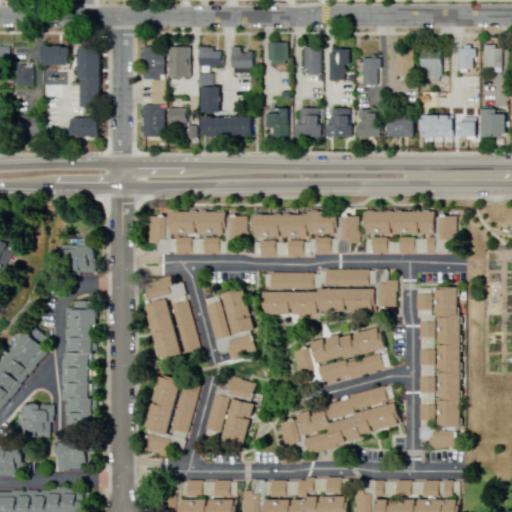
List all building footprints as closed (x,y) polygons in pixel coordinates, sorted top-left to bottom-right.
[(272,45),(291,45),(291,65),(272,65),(272,45)] [(47,47),(73,46),(73,68),(47,69),(47,47)] [(235,46),(244,46),(244,52),(256,52),(256,73),(235,73),(235,46)] [(488,47),(499,47),(500,52),(505,52),(506,73),(488,73),(488,47)] [(0,48),(14,48),(15,70),(3,70),(3,76),(0,76),(0,48)] [(82,49),(107,48),(109,112),(86,113),(85,81),(83,81),(82,49)] [(200,48),(211,48),(210,51),(223,51),(222,70),(200,69),(200,48)] [(144,50),(160,50),(161,55),(165,55),(166,77),(161,77),(161,82),(145,82),(144,50)] [(173,51),(195,50),(195,81),(173,81),(173,51)] [(307,50),(324,50),(324,78),(312,78),(312,72),(307,72),(307,50)] [(463,51),(480,50),(481,59),(477,59),(477,71),(463,71),(463,51)] [(333,55),(337,55),(337,51),(352,51),(351,68),(348,68),(348,84),(332,83),(333,55)] [(397,54),(415,53),(416,77),(397,78),(397,54)] [(422,53),(444,53),(444,82),(431,83),(430,73),(422,73),(422,53)] [(363,61),(381,62),(380,73),(379,73),(379,89),(363,89),(363,61)] [(22,68),(38,68),(37,90),(22,90),(22,68)] [(264,70),(264,96),(291,96),(291,70),(264,70)] [(200,75),(214,76),(214,87),(221,87),(221,116),(203,116),(203,88),(200,88),(200,75)] [(478,77),(453,77),(453,95),(437,95),(437,109),(478,109),(478,77)] [(154,82),(167,83),(166,106),(161,106),(154,106),(154,82)] [(285,94),(293,94),(293,102),(285,102),(285,94)] [(145,141),(144,108),(166,107),(166,141),(145,141)] [(169,110),(186,110),(187,133),(178,134),(178,136),(169,136),(169,110)] [(282,111),(292,111),(292,140),(276,140),(276,131),(269,131),(269,117),(282,117),(282,111)] [(304,111),(322,111),(322,129),(324,129),(324,141),(295,141),(295,122),(304,122),(304,111)] [(335,111),(354,111),(353,128),(355,128),(355,140),(328,140),(328,128),(331,128),(331,122),(335,122),(335,111)] [(360,112),(374,112),(374,116),(380,117),(380,127),(385,127),(385,141),(359,141),(359,130),(362,130),(362,123),(360,123),(360,112)] [(501,113),(501,118),(509,118),(508,141),(485,141),(486,113),(493,113),(501,113)] [(424,117),(456,117),(456,139),(424,139),(424,117)] [(209,118),(256,118),(256,140),(209,140),(209,118)] [(16,141),(16,119),(43,119),(44,141),(16,141)] [(398,119),(409,119),(409,122),(417,122),(417,141),(390,140),(390,124),(398,124),(398,119)] [(464,119),(479,119),(480,141),(461,141),(461,126),(464,126),(464,119)] [(76,120),(104,120),(105,141),(76,142),(76,120)] [(191,128),(199,128),(199,140),(191,140),(191,128)] [(174,212),(189,212),(189,235),(174,235),(174,218),(174,212)] [(189,212),(200,212),(200,235),(189,235),(189,212)] [(200,212),(216,212),(216,235),(200,235),(200,212)] [(216,212),(228,212),(228,218),(228,235),(216,235),(216,212)] [(311,213),(340,213),(341,216),(341,236),(311,236),(311,215),(311,213)] [(383,213),(382,235),(368,235),(368,213),(383,213)] [(383,213),(396,213),(396,235),(382,235),(383,213)] [(396,213),(410,213),(410,235),(396,235),(396,213)] [(410,213),(422,213),(422,235),(410,235),(410,213)] [(422,213),(440,213),(440,218),(439,235),(422,235),(422,213)] [(256,216),(270,215),(270,238),(256,238),(256,216)] [(270,215),(282,215),(283,238),(270,238),(270,215)] [(282,215),(297,215),(297,238),(283,238),(282,215)] [(297,215),(311,215),(311,236),(311,238),(297,238),(297,215)] [(341,216),(363,216),(363,244),(354,244),(354,255),(341,255),(341,236),(341,216)] [(152,218),(174,218),(174,235),(174,254),(160,254),(160,244),(152,244),(152,218)] [(228,218),(251,218),(251,240),(249,240),(249,256),(228,256),(228,235),(228,218)] [(440,218),(460,218),(459,240),(458,240),(458,256),(439,256),(439,239),(439,235),(440,218)] [(16,243),(0,235),(0,219),(22,232),(16,243)] [(0,235),(16,243),(19,245),(16,250),(21,253),(16,260),(0,251),(0,235)] [(91,274),(83,274),(83,279),(77,279),(77,254),(67,254),(67,247),(86,247),(86,238),(91,238),(91,274)] [(91,238),(91,274),(103,273),(103,262),(107,262),(106,243),(95,244),(95,238),(91,238)] [(179,239),(194,239),(194,254),(179,254),(179,239)] [(207,239),(222,239),(222,254),(207,254),(207,239)] [(319,239),(334,239),(334,254),(319,254),(319,239)] [(375,240),(391,239),(391,255),(375,255),(375,240)] [(418,239),(418,256),(404,256),(404,239),(418,239)] [(439,239),(439,256),(430,256),(430,239),(439,239)] [(263,243),(279,242),(279,256),(264,256),(263,243)] [(292,242),(292,258),(308,258),(308,242),(292,242)] [(0,251),(16,260),(11,270),(0,264),(0,251)] [(0,264),(11,270),(5,281),(0,278),(0,264)] [(331,271),(373,271),(372,286),(331,286),(331,271)] [(379,271),(392,271),(392,281),(400,281),(400,308),(379,308),(379,290),(379,271)] [(276,275),(318,275),(318,290),(275,290),(276,275)] [(174,285),(185,282),(189,294),(169,300),(150,306),(144,287),(172,279),(174,285)] [(248,289),(251,302),(229,308),(225,295),(248,289)] [(420,290),(435,289),(436,320),(421,321),(420,290)] [(322,290),(337,290),(337,311),(322,311),(322,293),(322,290)] [(337,290),(354,290),(354,311),(337,311),(337,290)] [(354,290),(366,290),(366,311),(354,311),(354,290)] [(366,290),(379,290),(379,308),(366,311),(366,290)] [(438,293),(458,292),(459,305),(439,306),(438,293)] [(282,293),(282,315),(268,315),(268,293),(282,293)] [(282,293),(297,293),(297,315),(282,315),(282,293)] [(297,293),(310,293),(309,315),(297,315),(297,293)] [(310,293),(322,293),(322,311),(322,315),(309,315),(310,293)] [(221,297),(232,336),(236,335),(253,330),(258,349),(232,356),(230,351),(221,354),(206,301),(221,297)] [(150,306),(169,300),(173,312),(151,318),(147,307),(150,306)] [(189,302),(203,349),(189,353),(175,306),(189,302)] [(251,302),(255,314),(232,321),(229,308),(251,302)] [(73,326),(73,310),(83,310),(83,303),(100,303),(100,311),(106,311),(106,326),(102,326),(73,326)] [(459,305),(459,320),(439,321),(439,306),(459,305)] [(173,312),(177,327),(155,334),(151,318),(173,312)] [(255,314),(258,328),(253,330),(236,335),(232,321),(255,314)] [(459,320),(463,320),(463,332),(441,333),(439,321),(459,320)] [(423,323),(438,323),(438,351),(423,351),(423,323)] [(102,338),(102,326),(73,326),(73,338),(102,338)] [(29,343),(44,327),(55,338),(49,345),(57,352),(49,361),(29,343)] [(177,327),(182,343),(160,350),(155,334),(177,327)] [(383,328),(389,349),(378,352),(371,331),(383,328)] [(371,331),(378,352),(362,357),(356,336),(371,331)] [(463,332),(463,347),(441,348),(441,333),(463,332)] [(341,336),(342,339),(347,357),(335,361),(329,340),(341,336)] [(356,336),(362,357),(348,361),(347,357),(342,339),(356,336)] [(73,355),(73,338),(102,338),(102,355),(73,355)] [(329,340),(335,361),(320,365),(314,344),(329,340)] [(38,372),(49,361),(29,343),(19,354),(38,372)] [(182,343),(185,355),(164,362),(160,350),(182,343)] [(463,347),(464,359),(442,360),(441,348),(463,347)] [(302,376),(295,353),(311,349),(318,371),(302,376)] [(27,383),(38,372),(19,354),(8,365),(27,383)] [(349,361),(350,365),(389,354),(393,369),(353,380),(352,377),(325,385),(321,370),(349,361)] [(102,369),(102,355),(73,355),(73,369),(102,369)] [(424,357),(439,357),(439,381),(425,381),(424,357)] [(464,359),(464,375),(442,375),(442,360),(464,359)] [(0,376),(20,396),(30,386),(27,383),(8,365),(0,373),(0,376)] [(73,385),(73,369),(102,369),(102,385),(73,385)] [(184,381),(179,396),(159,390),(164,375),(184,381)] [(464,375),(464,388),(443,388),(442,375),(464,375)] [(0,396),(10,406),(20,396),(0,376),(0,396)] [(205,382),(191,434),(175,430),(189,378),(205,382)] [(234,378),(261,385),(256,407),(239,403),(235,401),(225,440),(209,436),(223,383),(232,385),(234,378)] [(424,384),(441,385),(441,411),(424,410),(424,384)] [(102,400),(102,385),(73,385),(73,400),(102,400)] [(388,388),(392,402),(359,412),(360,415),(356,416),(335,422),(330,407),(330,404),(388,388)] [(464,388),(465,398),(443,399),(443,388),(464,388)] [(179,396),(175,410),(155,404),(159,390),(179,396)] [(0,413),(0,396),(10,406),(6,410),(4,409),(0,413)] [(465,398),(465,412),(443,412),(443,399),(465,398)] [(73,415),(73,400),(102,400),(102,415),(73,415)] [(239,403),(256,407),(262,408),(258,421),(236,415),(239,403)] [(175,410),(171,423),(151,417),(155,404),(175,410)] [(405,425),(394,428),(388,407),(399,404),(405,425)] [(23,423),(23,415),(29,415),(30,406),(62,406),(61,423),(58,423),(23,423)] [(330,407),(335,422),(317,427),(313,412),(330,407)] [(388,407),(394,428),(380,432),(375,411),(388,407)] [(375,411),(380,432),(373,434),(374,438),(363,441),(357,419),(356,416),(360,415),(375,411)] [(313,412),(317,427),(300,432),(297,420),(296,416),(313,412)] [(465,412),(465,429),(458,429),(444,430),(443,412),(465,412)] [(424,413),(440,413),(440,428),(426,428),(424,428),(424,413)] [(102,415),(73,415),(73,433),(102,433),(102,415)] [(258,421),(255,436),(232,431),(236,415),(258,421)] [(171,423),(167,434),(152,430),(148,428),(151,417),(171,423)] [(357,419),(363,441),(353,443),(347,422),(357,419)] [(297,420),(300,432),(302,440),(335,431),(339,447),(307,456),(304,443),(288,448),(281,425),(297,420)] [(347,422),(353,443),(339,447),(335,431),(334,426),(347,422)] [(58,423),(23,423),(20,423),(19,439),(58,440),(58,423)] [(425,434),(445,433),(444,430),(458,429),(460,452),(440,454),(440,446),(426,447),(425,434)] [(167,434),(185,440),(181,452),(172,449),(170,457),(146,450),(152,430),(167,434)] [(255,436),(251,451),(228,445),(232,431),(255,436)] [(82,471),(82,440),(64,440),(64,471),(82,471)] [(82,440),(99,440),(99,471),(82,471),(82,440)] [(13,447),(32,446),(32,466),(29,466),(29,477),(14,477),(13,447)] [(0,477),(14,477),(13,447),(0,447),(0,477)] [(310,472),(319,472),(319,491),(314,491),(314,495),(305,495),(305,478),(311,478),(310,472)] [(332,473),(347,473),(347,488),(333,488),(332,473)] [(292,475),(292,493),(277,493),(277,476),(292,475)] [(172,476),(186,476),(186,497),(186,511),(164,511),(164,487),(172,487),(172,476)] [(193,477),(208,477),(208,493),(193,493),(193,477)] [(220,477),(235,477),(235,494),(220,494),(220,477)] [(269,477),(270,499),(270,511),(250,511),(250,488),(258,488),(258,478),(269,477)] [(389,481),(389,501),(380,501),(379,481),(389,481)] [(459,481),(459,501),(450,501),(449,482),(459,481)] [(400,482),(415,482),(415,498),(400,498),(400,482)] [(428,482),(444,483),(443,500),(427,500),(428,482)] [(214,498),(227,496),(226,483),(212,484),(214,498)] [(42,511),(42,492),(57,491),(57,511),(42,511)] [(57,511),(57,491),(73,491),(73,511),(57,511)] [(73,511),(73,491),(90,491),(90,504),(92,504),(92,511),(73,511)] [(10,493),(10,511),(27,511),(27,492),(10,493)] [(27,511),(27,492),(42,492),(42,511),(27,511)] [(0,511),(10,511),(10,493),(0,493),(0,511)] [(332,493),(332,511),(320,511),(320,497),(319,494),(332,493)] [(345,493),(345,511),(332,511),(332,493),(345,493)] [(354,493),(355,511),(345,511),(345,493),(354,493)] [(186,511),(186,497),(203,497),(203,511),(186,511)] [(203,511),(203,497),(217,497),(217,511),(203,511)] [(217,511),(217,497),(231,497),(231,511),(217,511)] [(244,497),(244,511),(231,511),(231,497),(244,497)] [(320,497),(320,511),(299,511),(299,498),(320,497)] [(360,511),(360,497),(375,497),(375,511),(360,511)] [(283,498),(283,511),(270,511),(270,499),(283,498)] [(299,498),(299,511),(283,511),(283,498),(299,498)] [(391,504),(391,511),(378,511),(378,503),(391,504)] [(406,503),(406,511),(391,511),(391,504),(406,503)] [(419,503),(419,511),(406,511),(406,503),(419,503)] [(433,503),(433,511),(419,511),(419,503),(433,503)] [(450,503),(450,511),(433,511),(433,503),(450,503)] [(462,503),(462,511),(450,511),(450,503),(462,503)]
